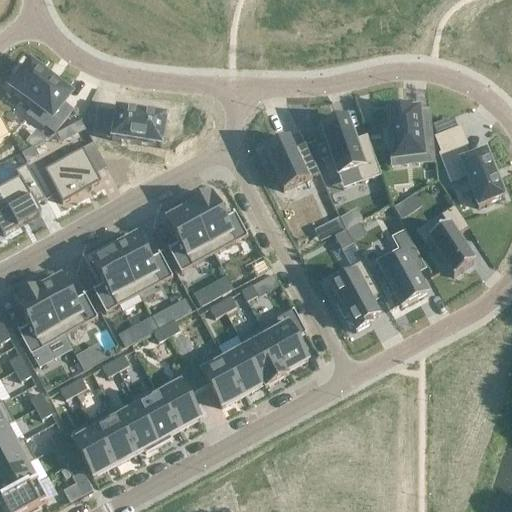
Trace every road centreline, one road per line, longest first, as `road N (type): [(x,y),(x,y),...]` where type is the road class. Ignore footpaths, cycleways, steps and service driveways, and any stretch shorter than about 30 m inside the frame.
road 1 (residential): [(511,129),(481,97),(431,75),(234,90)]
road 2 (residential): [(104,511),(349,379)]
road 3 (residential): [(222,152),(349,379)]
road 4 (residential): [(0,269),(222,152)]
road 5 (residential): [(234,90),(94,69),(65,55),(36,17)]
road 6 (residential): [(349,379),(478,309),(511,275)]
